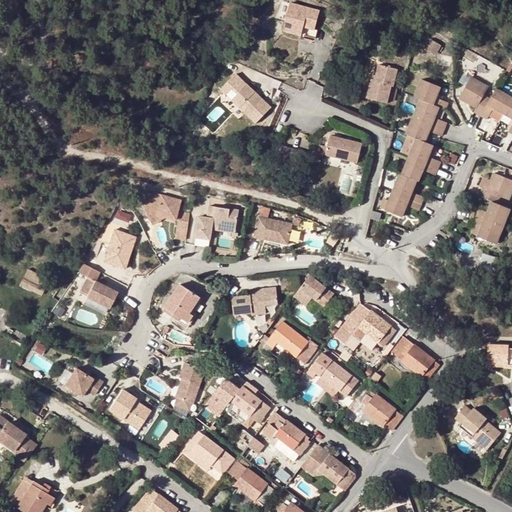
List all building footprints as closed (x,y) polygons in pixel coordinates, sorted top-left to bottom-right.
[(319,12),(289,4),(282,31),(301,36),(303,29),(314,32),(319,12)] [(314,32),(303,29),(301,36),(314,40),(316,32),(314,32)] [(374,84),(371,83),(366,101),(386,106),(390,89),(393,90),(398,72),(379,67),(376,79),(374,84)] [(234,73),(220,89),(256,122),(271,106),(234,73)] [(488,86),(471,77),(460,96),(477,106),(474,111),(488,119),(495,108),(511,118),(511,125),(509,131),(511,132),(511,96),(497,88),(491,98),(484,94),(488,86)] [(399,173),(385,209),(403,217),(408,205),(419,210),(424,197),(413,192),(418,181),(420,182),(425,170),(436,174),(441,162),(429,157),(434,145),(426,142),(430,131),(442,135),(447,122),(436,117),(440,106),(446,109),(449,103),(437,98),(441,88),(421,80),(414,96),(420,99),(406,134),(408,135),(416,138),(409,157),(401,174),(399,173)] [(409,157),(416,138),(408,135),(401,154),(409,157)] [(363,144),(331,136),(327,156),(359,163),(363,144)] [(257,147),(253,155),(260,157),(263,149),(257,147)] [(327,156),(328,149),(320,147),(319,151),(311,155),(283,149),(280,164),(297,168),(299,160),(312,163),(327,156)] [(460,157),(452,153),(449,161),(457,164),(460,157)] [(476,222),(481,225),(477,235),(497,243),(511,208),(498,203),(501,196),(509,199),(511,191),(511,180),(493,172),(490,179),(486,190),(482,188),(479,195),(491,200),(487,211),(475,207),(469,220),(476,222)] [(482,188),(486,190),(490,179),(483,176),(480,185),(482,188)] [(176,238),(186,240),(190,215),(177,213),(181,202),(154,193),(140,201),(149,219),(156,215),(166,218),(179,221),(176,238)] [(208,217),(199,216),(195,245),(209,247),(211,230),(235,233),(238,210),(209,205),(208,217)] [(156,215),(149,219),(152,226),(166,218),(156,215)] [(292,225),(259,218),(255,236),(288,244),(292,225)] [(481,225),(476,222),(472,233),(477,235),(481,225)] [(137,237),(115,229),(103,260),(125,269),(137,237)] [(341,235),(332,232),(325,242),(332,247),(341,235)] [(88,276),(98,281),(102,272),(84,262),(82,264),(79,271),(88,276)] [(23,280),(44,291),(50,280),(28,269),(23,280)] [(335,294),(311,275),(295,294),(307,304),(314,296),(325,305),(335,294)] [(118,292),(88,276),(80,291),(110,307),(118,292)] [(281,290),(299,289),(297,276),(280,278),(281,290)] [(44,291),(23,280),(20,287),(41,297),(44,291)] [(191,314),(201,298),(180,285),(163,311),(179,321),(181,318),(189,323),(193,316),(191,314)] [(276,287),(249,290),(250,295),(235,297),(232,301),(233,314),(252,312),(252,314),(263,313),(262,305),(277,303),(276,287)] [(191,314),(193,316),(195,314),(204,300),(201,298),(191,314)] [(343,327),(350,333),(361,341),(367,334),(382,346),(395,330),(371,310),(370,312),(361,305),(343,327)] [(181,318),(179,321),(190,328),(198,316),(195,314),(193,316),(189,323),(181,318)] [(297,358),(298,357),(305,363),(318,347),(310,341),(310,342),(283,321),(267,343),(274,348),(277,343),(297,358)] [(350,333),(343,327),(336,336),(347,346),(355,337),(350,333)] [(435,361),(404,337),(392,352),(402,360),(426,379),(438,364),(434,361),(435,361)] [(382,354),(385,357),(393,346),(390,344),(382,354)] [(488,365),(508,366),(508,363),(511,363),(511,348),(509,348),(509,345),(489,344),(488,365)] [(315,377),(317,374),(339,391),(345,395),(357,379),(322,352),(306,371),(315,377)] [(204,369),(184,362),(179,378),(184,379),(182,383),(179,385),(175,397),(177,398),(191,403),(193,403),(204,369)] [(93,378),(76,367),(65,384),(82,395),(87,388),(95,394),(104,381),(95,375),(93,378)] [(298,369),(294,373),(299,377),(302,372),(298,369)] [(379,377),(373,373),(369,378),(375,382),(379,377)] [(335,396),(339,391),(317,374),(315,377),(313,379),(335,396)] [(231,402),(240,391),(225,380),(204,407),(219,419),(231,402)] [(374,385),(368,381),(345,413),(354,421),(362,410),(363,410),(367,405),(362,402),(371,390),(374,385)] [(256,390),(246,382),(240,391),(231,402),(255,420),(259,423),(263,417),(262,416),(268,407),(267,405),(253,395),(256,390)] [(134,401),(136,398),(122,388),(108,409),(138,429),(150,411),(137,403),(134,401)] [(397,409),(371,390),(362,402),(367,405),(363,410),(384,425),(384,424),(387,426),(392,430),(402,417),(395,411),(397,409)] [(174,405),(189,410),(191,403),(177,398),(174,405)] [(462,422),(460,425),(473,436),(476,431),(480,435),(479,437),(490,446),(501,433),(486,419),(487,418),(475,408),(472,410),(467,406),(456,417),(462,422)] [(371,424),(383,433),(387,426),(384,424),(384,425),(363,410),(362,410),(354,421),(369,426),(371,424)] [(269,442),(294,462),(299,456),(301,457),(312,442),(309,439),(310,437),(286,419),(286,420),(276,412),(268,422),(270,424),(263,433),(272,439),(269,442)] [(18,456),(25,462),(38,446),(27,438),(28,436),(23,432),(22,434),(9,424),(10,421),(1,414),(0,415),(0,439),(15,452),(20,446),(24,449),(18,456)] [(202,424),(204,425),(209,429),(214,422),(207,417),(202,424)] [(201,430),(204,425),(202,424),(197,420),(193,424),(201,430)] [(22,434),(23,432),(10,421),(9,424),(22,434)] [(248,446),(254,437),(243,429),(237,437),(248,446)] [(473,436),(488,448),(490,446),(479,437),(480,435),(476,431),(473,436)] [(355,434),(352,439),(357,442),(360,438),(355,434)] [(200,439),(191,450),(192,451),(211,467),(212,466),(223,475),(231,464),(221,456),(224,451),(204,435),(200,439)] [(184,451),(189,455),(192,451),(191,450),(200,439),(196,436),(189,445),(184,451)] [(248,446),(255,451),(258,454),(264,446),(254,437),(248,446)] [(179,447),(184,451),(189,445),(184,441),(179,447)] [(316,475),(320,470),(327,476),(345,490),(356,477),(355,474),(318,444),(302,466),(313,475),(316,475)] [(255,451),(248,446),(242,455),(248,460),(255,451)] [(211,467),(192,451),(189,455),(188,456),(208,472),(211,467)] [(247,470),(236,461),(228,471),(239,479),(235,485),(255,500),(250,507),(257,511),(258,511),(275,492),(267,486),(268,484),(248,468),(247,470)] [(268,484),(267,486),(275,492),(280,485),(272,479),(268,484)] [(49,491),(43,488),(32,481),(17,507),(24,511),(41,511),(47,503),(50,505),(55,498),(47,494),(49,491)] [(55,498),(50,505),(49,508),(51,509),(59,497),(52,492),(53,490),(45,485),(43,488),(49,491),(47,494),(55,498)] [(133,511),(179,511),(149,488),(132,511),(133,511)] [(287,506),(284,503),(278,511),(303,511),(290,502),(287,506)] [(45,511),(49,508),(50,505),(47,503),(41,511),(45,511)]
